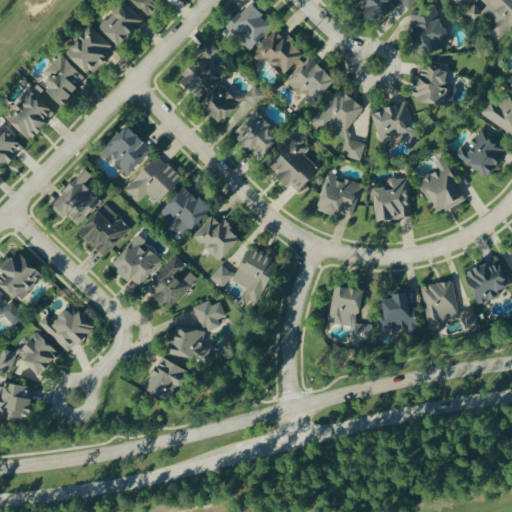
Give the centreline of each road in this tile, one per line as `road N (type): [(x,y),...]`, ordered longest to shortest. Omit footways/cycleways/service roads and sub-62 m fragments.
road 1 (secondary): [(511,364),(120,454),(0,470)]
road 2 (residential): [(134,83),(264,213),(320,250),(395,260),(431,254),(465,241),(511,203)]
road 3 (residential): [(214,0),(0,225)]
road 4 (residential): [(11,215),(128,337),(75,399)]
road 5 (secondary): [(0,499),(91,490),(238,457)]
road 6 (secondary): [(301,440),(511,401)]
road 7 (residential): [(320,250),(291,341),(301,440)]
